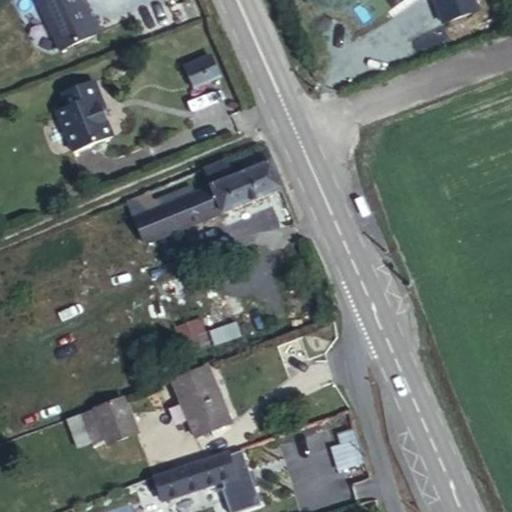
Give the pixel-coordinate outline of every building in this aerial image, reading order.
[(61,0),(14,0),(15,0),(47,74),(89,55),(82,39),(79,41),(61,0)] [(155,27),(164,47),(185,37),(176,18),(155,27)] [(202,76),(175,87),(186,113),(212,100),(202,76)] [(81,110),(51,125),(57,139),(46,144),(66,182),(104,163),(88,131),(91,129),(81,110)] [(135,282),(272,216),(255,175),(235,185),(238,194),(199,212),(194,204),(173,213),(177,223),(145,239),(135,219),(110,231),(135,282)] [(213,392),(175,406),(194,457),(231,443),(213,392)] [(127,428),(95,440),(107,470),(138,458),(127,428)] [(352,487),(364,482),(356,453),(344,456),(352,487)] [(232,472),(154,501),(158,511),(187,511),(227,497),(240,493),(232,472)]
